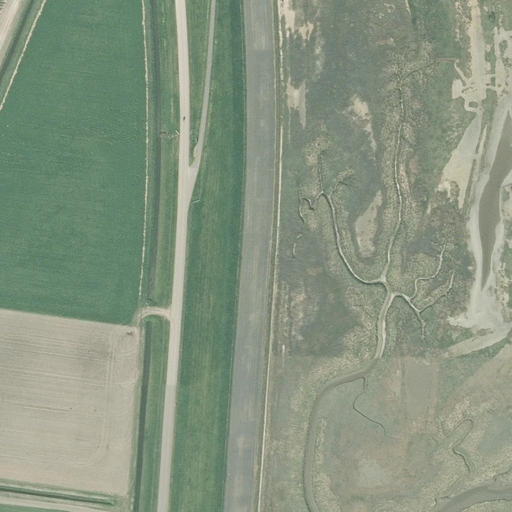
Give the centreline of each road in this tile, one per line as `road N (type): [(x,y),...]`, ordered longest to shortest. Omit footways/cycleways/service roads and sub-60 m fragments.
road 1 (track): [(245,0),(257,170),(233,511)]
road 2 (unclassified): [(163,511),(183,209),(179,0)]
